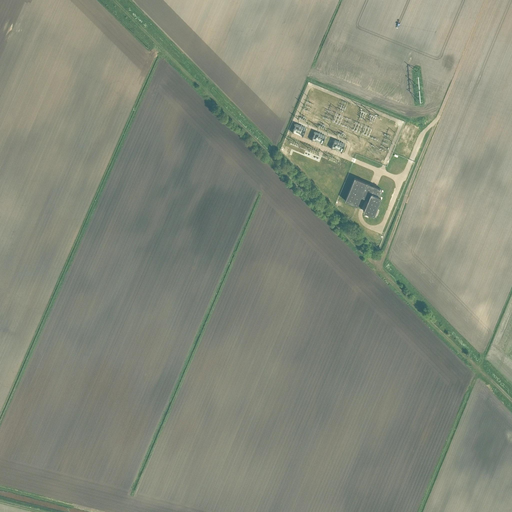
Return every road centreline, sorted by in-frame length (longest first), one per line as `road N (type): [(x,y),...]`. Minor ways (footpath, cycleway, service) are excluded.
road 1 (track): [(270,158),(511,404)]
road 2 (track): [(438,118),(376,266)]
